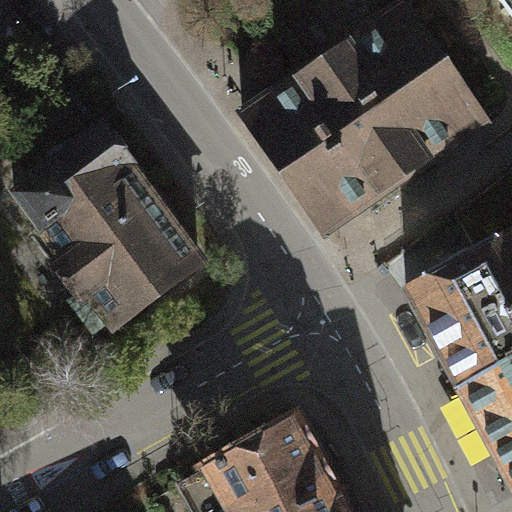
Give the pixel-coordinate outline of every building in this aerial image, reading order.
[(511,0),(501,0),(511,14),(511,0)] [(404,7),(240,120),(317,231),(481,118),(404,7)] [(101,128),(14,194),(64,260),(56,266),(78,296),(69,303),(95,337),(200,258),(101,128)] [(511,234),(511,178),(510,175),(459,212),(480,252),(511,234)] [(404,293),(459,392),(511,363),(511,234),(480,252),(404,293)] [(511,363),(459,392),(511,487),(511,363)] [(348,511),(304,418),(201,466),(222,511),(348,511)]
